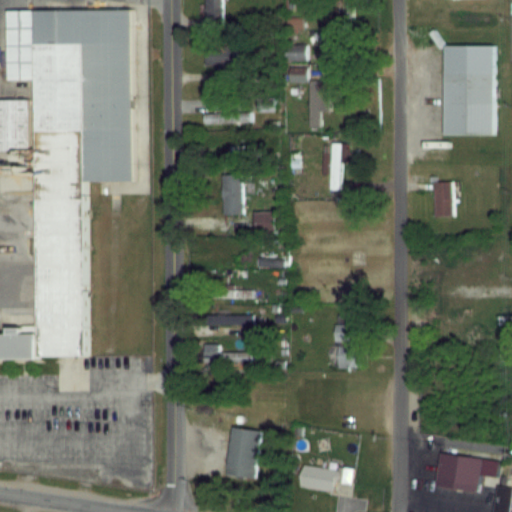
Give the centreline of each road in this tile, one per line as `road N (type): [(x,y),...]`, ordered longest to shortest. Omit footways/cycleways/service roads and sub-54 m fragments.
road 1 (residential): [(398,0),(398,511)]
road 2 (residential): [(176,0),(176,511)]
road 3 (tertiary): [(133,511),(0,492)]
